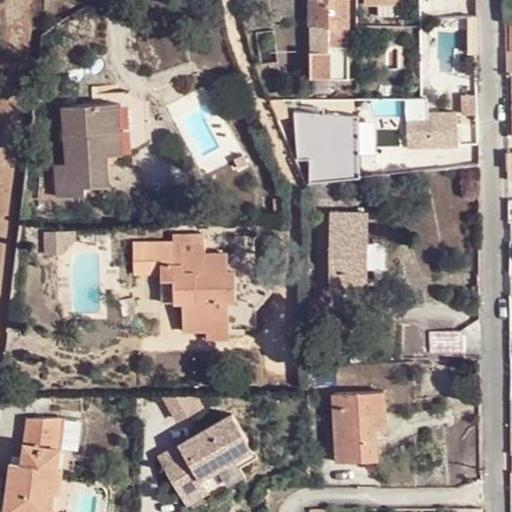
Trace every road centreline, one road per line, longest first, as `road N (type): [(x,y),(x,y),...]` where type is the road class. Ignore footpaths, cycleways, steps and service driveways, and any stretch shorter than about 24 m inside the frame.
road 1 (residential): [(490,511),(486,0)]
road 2 (unknown): [(233,0),(300,232)]
road 3 (unknown): [(490,481),(446,493),(310,495),(293,511)]
